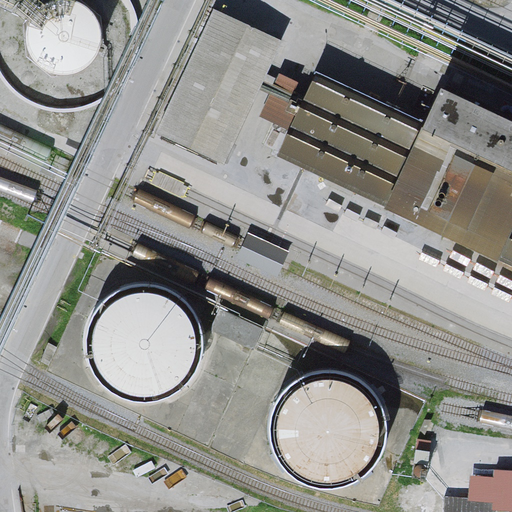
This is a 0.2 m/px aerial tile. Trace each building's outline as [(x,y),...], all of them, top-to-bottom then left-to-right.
[(33,70),(50,79),(69,80),(87,72),(98,57),(102,38),(96,19),(82,6),(63,0),(44,4),(29,16),(21,34),(23,53),(33,70)] [(279,40),(215,10),(156,132),(220,162),(279,40)] [(262,112),(287,121),(303,78),(277,69),(262,112)] [(511,167),(314,78),(278,156),(511,262),(511,167)] [(0,257),(13,262),(25,227),(0,218),(0,257)] [(291,253),(248,233),(237,257),(280,276),(291,253)] [(112,394),(138,404),(166,400),(189,384),(201,360),(201,332),(188,308),(165,292),(138,289),(112,299),(94,320),(87,346),(94,373),(112,394)] [(291,474),(316,487),(345,486),(370,472),(385,449),(388,420),(377,394),(356,376),(328,370),(300,377),(279,396),(270,423),(274,451),(291,474)] [(492,475),(469,474),(468,499),(494,501),(493,509),(511,509),(511,468),(493,468),(492,475)]
